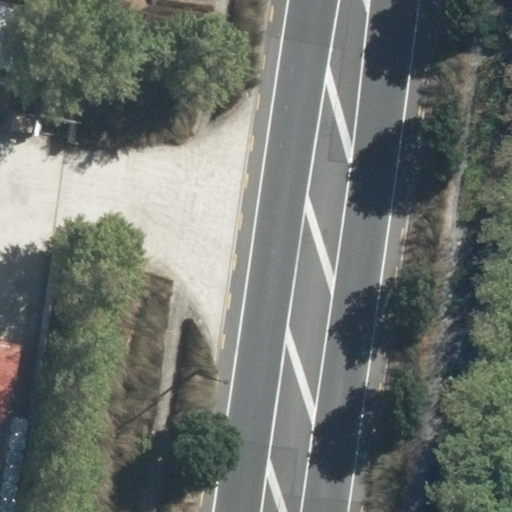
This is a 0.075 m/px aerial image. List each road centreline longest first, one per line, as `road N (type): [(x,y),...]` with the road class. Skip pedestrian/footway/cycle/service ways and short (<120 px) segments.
road 1 (tertiary): [(233,511),(313,0)]
road 2 (tertiary): [(394,0),(321,511)]
road 3 (unknown): [(283,181),(0,121)]
